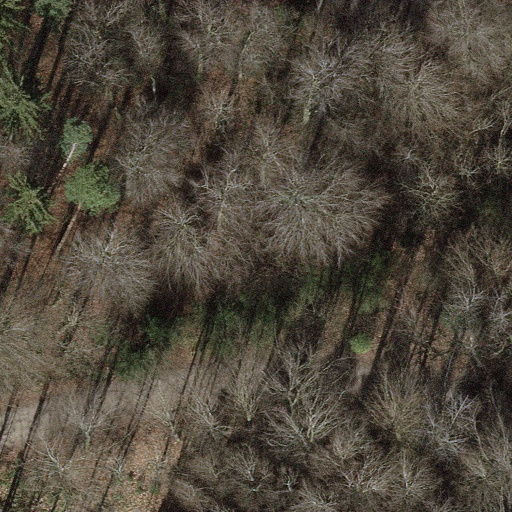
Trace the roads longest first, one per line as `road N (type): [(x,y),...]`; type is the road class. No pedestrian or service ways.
road 1 (track): [(511,423),(340,373),(197,388),(0,434)]
road 2 (track): [(511,37),(357,0)]
